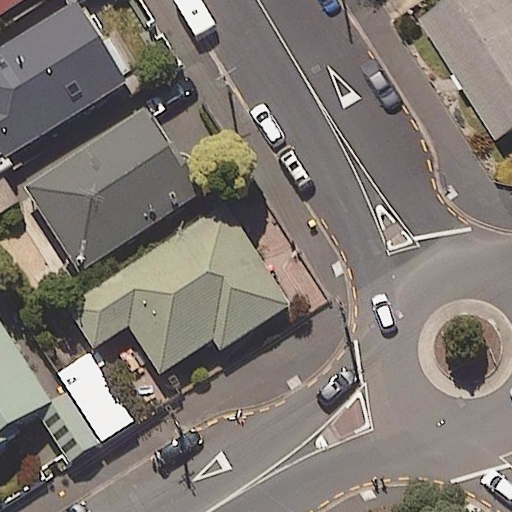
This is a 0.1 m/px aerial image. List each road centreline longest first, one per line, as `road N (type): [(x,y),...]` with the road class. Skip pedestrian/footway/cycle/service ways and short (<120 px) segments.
road 1 (residential): [(426,279),(260,0)]
road 2 (tertiary): [(207,511),(397,391)]
road 3 (tertiary): [(509,420),(460,431),(413,411),(397,391)]
road 4 (tertiary): [(397,391),(386,342),(393,317),(426,279)]
